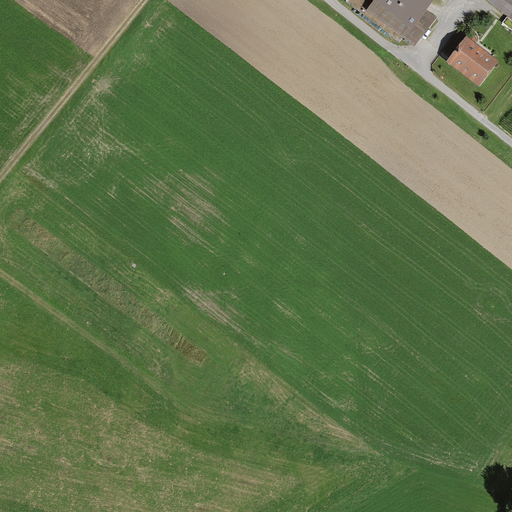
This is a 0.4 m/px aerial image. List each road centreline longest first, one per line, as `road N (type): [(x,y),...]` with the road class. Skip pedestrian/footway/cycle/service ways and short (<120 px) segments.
road 1 (residential): [(511,143),(329,0)]
road 2 (track): [(144,0),(0,179)]
